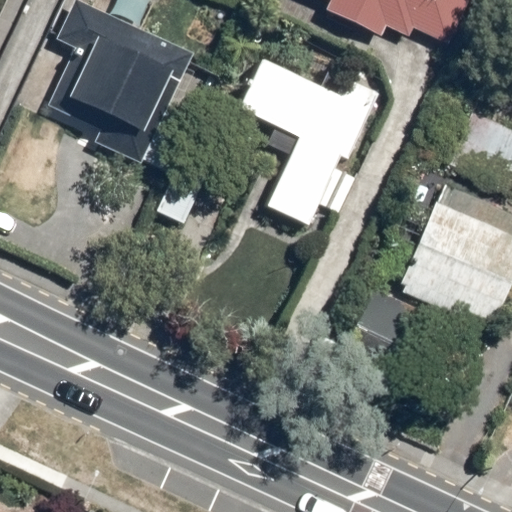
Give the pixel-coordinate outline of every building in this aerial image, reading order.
[(196,77),(180,69),(188,52),(145,30),(159,2),(155,0),(120,0),(118,5),(107,0),(66,0),(59,16),(67,20),(61,32),(97,51),(77,92),(150,128),(163,102),(179,110),(196,77)] [(338,0),(336,6),(386,33),(393,21),(412,31),(418,20),(440,32),(457,0),(338,0)] [(343,168),(377,91),(348,72),(341,89),(265,55),(240,112),(297,138),(267,205),(313,226),(323,202),(340,210),(357,174),(343,168)] [(511,127),(470,113),(451,169),(511,190),(511,127)] [(179,174),(157,209),(189,228),(210,193),(179,174)] [(511,283),(511,213),(453,185),(404,287),(458,313),(464,301),(496,317),(511,283)]
